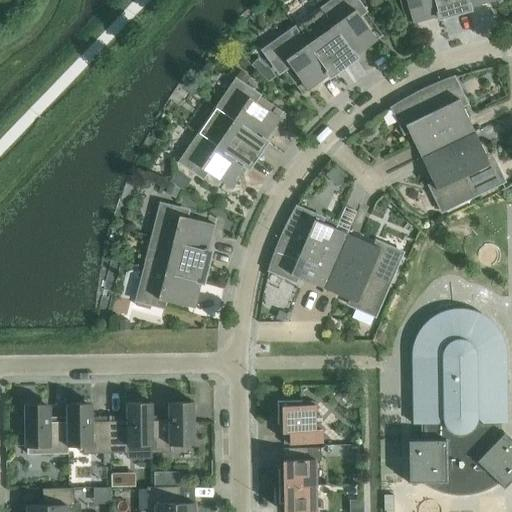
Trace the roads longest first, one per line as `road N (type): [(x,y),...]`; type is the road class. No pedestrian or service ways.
road 1 (residential): [(0,366),(237,363)]
road 2 (residential): [(327,134),(258,237),(240,331)]
road 3 (residential): [(511,49),(445,62),(377,94),(327,134)]
road 4 (residential): [(237,363),(239,511)]
